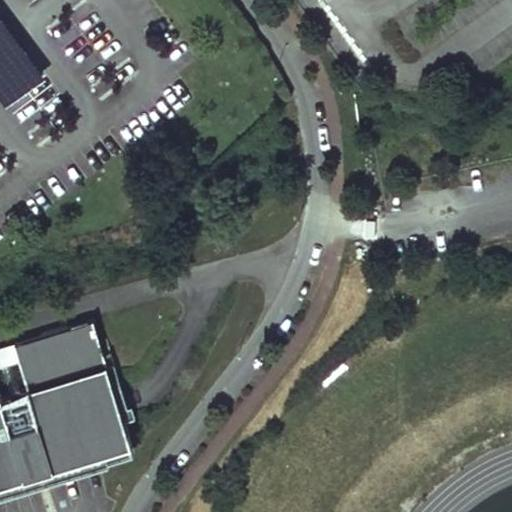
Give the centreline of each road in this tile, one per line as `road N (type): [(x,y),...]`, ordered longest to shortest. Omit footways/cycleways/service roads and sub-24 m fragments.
road 1 (residential): [(254,0),(302,75),(318,227),(271,328),(140,511)]
road 2 (unknown): [(95,0),(146,83),(94,132)]
road 3 (unknown): [(25,26),(94,132)]
road 4 (unknown): [(94,132),(0,207)]
